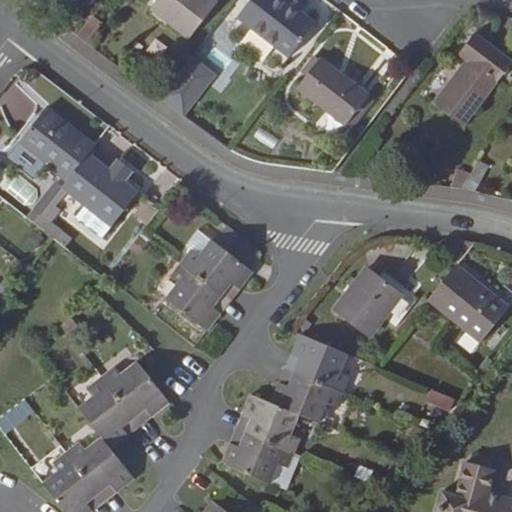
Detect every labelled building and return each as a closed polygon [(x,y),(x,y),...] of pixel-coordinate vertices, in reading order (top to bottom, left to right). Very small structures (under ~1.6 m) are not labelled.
[(215,0),(157,0),(151,8),(189,37),(218,2),(215,0)] [(290,0),(250,0),(238,17),(290,57),(317,21),(290,0)] [(88,42),(98,28),(90,22),(79,35),(88,42)] [(469,61),(434,105),(465,127),(511,63),(511,59),(476,31),(459,53),(469,61)] [(322,56),(298,87),(346,125),(348,122),(353,126),(375,99),(369,95),(371,93),(322,56)] [(191,108),(168,89),(161,97),(186,115),(191,108)] [(86,209),(110,227),(138,192),(88,152),(95,144),(45,105),(17,141),(66,180),(60,188),(66,193),(86,209)] [(490,166),(479,160),(471,174),(468,179),(479,184),(490,166)] [(456,168),(450,187),(463,189),(468,179),(471,174),(456,168)] [(66,193),(60,188),(31,225),(39,231),(57,207),(55,205),(66,193)] [(101,241),(110,227),(86,209),(76,222),(101,241)] [(200,257),(212,241),(196,230),(185,248),(190,251),(200,257)] [(165,301),(207,333),(221,316),(211,309),(231,284),(240,291),(253,274),(245,268),(258,251),(237,235),(225,251),(212,241),(200,257),(190,251),(168,280),(176,286),(165,301)] [(466,240),(443,237),(443,243),(469,247),(473,242),(466,240)] [(510,307),(456,264),(427,301),(481,344),(510,307)] [(403,294),(369,268),(331,312),(367,340),(403,294)] [(240,291),(231,284),(211,309),(221,316),(240,291)] [(299,335),(290,356),(300,360),(294,373),(288,388),(279,384),(270,404),(251,396),(241,417),(252,421),(239,449),(229,445),(221,466),(270,485),(278,466),(287,469),(293,454),(300,439),(292,435),(299,416),(318,424),(327,405),(336,409),(349,379),(339,375),(349,356),(299,335)] [(114,369),(121,377),(138,364),(128,352),(111,365),(114,369)] [(300,360),(290,356),(279,384),(288,388),(294,373),(300,360)] [(59,473),(42,486),(62,511),(91,511),(87,506),(110,486),(117,494),(134,481),(111,451),(128,438),(121,429),(133,420),(146,411),(152,419),(170,406),(138,364),(121,377),(114,369),(88,390),(94,397),(78,410),(101,439),(85,452),(79,445),(53,465),(59,473)] [(152,419),(146,411),(133,420),(139,429),(152,419)] [(239,449),(252,421),(241,417),(229,445),(239,449)] [(133,420),(121,429),(128,438),(139,429),(133,420)] [(286,492),(302,458),(293,454),(287,469),(278,466),(270,485),(286,492)] [(511,511),(511,500),(491,494),(495,477),(495,471),(492,470),(474,465),(467,463),(464,467),(458,492),(457,496),(446,493),(443,493),(441,497),(437,511),(511,511)] [(227,511),(214,501),(205,511),(227,511)]
